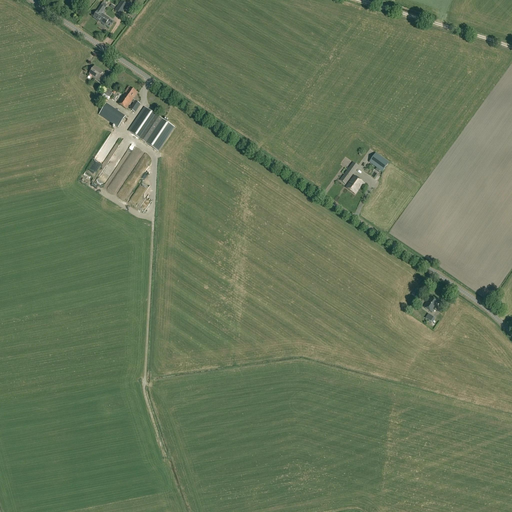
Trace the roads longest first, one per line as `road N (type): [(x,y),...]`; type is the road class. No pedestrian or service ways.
road 1 (tertiary): [(511,334),(459,287),(31,0)]
road 2 (track): [(511,46),(355,0)]
